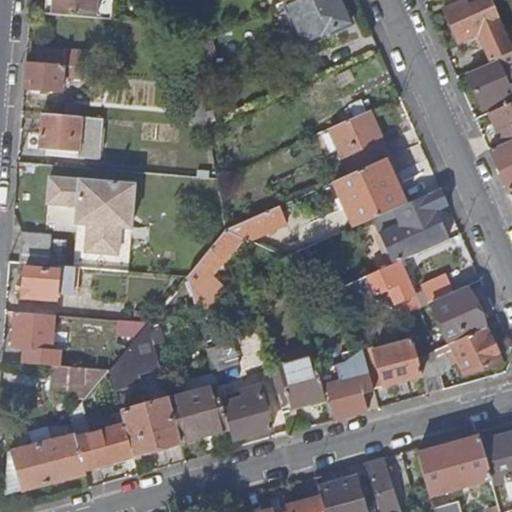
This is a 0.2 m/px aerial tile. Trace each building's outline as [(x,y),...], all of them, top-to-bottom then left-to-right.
[(52,0),(52,14),(111,19),(112,0),(52,0)] [(321,36),(351,23),(341,0),(334,4),(332,0),(298,0),(286,5),(274,11),(294,57),(324,44),(321,36)] [(501,57),(511,52),(511,50),(489,0),(485,0),(468,8),(465,1),(444,10),(459,43),(479,35),(491,62),(498,59),(501,57)] [(36,64),(63,66),(68,67),(81,67),(83,52),(37,49),(36,64)] [(511,52),(501,57),(507,70),(509,69),(511,67),(511,52)] [(499,62),(509,85),(511,83),(511,77),(509,69),(507,70),(501,57),(498,59),(499,62)] [(511,83),(509,85),(499,62),(467,76),(481,106),(488,103),(498,98),(500,103),(511,97),(511,83)] [(24,88),(62,91),(63,66),(36,64),(26,64),(24,88)] [(72,77),(81,77),(81,67),(68,67),(67,75),(72,75),(72,77)] [(196,94),(203,93),(200,79),(194,79),(196,94)] [(195,127),(209,128),(203,93),(196,94),(190,96),(195,127)] [(490,107),(500,103),(498,98),(488,103),(490,107)] [(511,140),(511,102),(490,113),(504,145),(511,140)] [(350,175),(385,159),(389,158),(368,112),(330,129),(350,175)] [(59,157),(100,160),(103,120),(42,115),(40,150),(60,152),(59,157)] [(511,191),(511,140),(504,145),(490,151),(509,193),(511,191)] [(375,218),(394,210),(405,204),(385,159),(350,175),(335,182),(355,227),(375,218)] [(133,229),(136,185),(50,178),(48,205),(78,206),(76,224),(78,225),(89,225),(85,269),(129,272),(131,255),(120,254),(122,228),(133,229)] [(223,215),(243,207),(234,188),(220,195),(223,215)] [(413,253),(448,238),(436,211),(448,205),(441,189),(405,204),(394,210),(401,226),(382,234),(381,234),(394,265),(399,263),(415,256),(413,253)] [(249,240),(287,223),(280,206),(226,230),(245,239),(249,240)] [(401,226),(394,210),(375,218),(382,234),(401,226)] [(89,225),(78,225),(75,268),(80,268),(85,269),(89,225)] [(192,298),(245,239),(226,230),(187,277),(192,298)] [(67,241),(52,240),(52,235),(22,233),(20,263),(60,266),(65,267),(67,241)] [(371,299),(388,291),(394,304),(399,302),(405,315),(420,309),(399,263),(394,265),(346,287),(371,299)] [(57,291),(78,293),(80,268),(75,268),(65,267),(60,266),(60,272),(25,268),(22,297),(56,300),(57,291)] [(430,304),(454,293),(447,276),(422,287),(430,304)] [(346,287),(336,282),(334,286),(319,279),(314,289),(323,307),(352,309),(346,287)] [(353,312),(373,306),(371,299),(346,287),(352,309),(352,311),(353,312)] [(450,345),(486,328),(468,289),(431,306),(450,345)] [(23,363),(61,366),(62,351),(52,350),(54,316),(17,313),(14,348),(24,349),(23,363)] [(118,334),(138,336),(148,324),(119,321),(118,334)] [(463,375),(499,359),(486,328),(450,345),(437,351),(440,361),(449,357),(453,365),(457,363),(463,375)] [(154,345),(162,343),(158,329),(150,331),(154,345)] [(374,389),(423,375),(418,360),(413,342),(375,352),(374,347),(364,350),(370,373),(374,389)] [(161,368),(176,364),(173,348),(156,353),(161,368)] [(345,364),(317,371),(322,389),(326,403),(330,416),(334,415),(336,421),(366,412),(361,394),(375,391),(374,389),(370,373),(364,350),(363,348),(343,354),(345,364)] [(424,380),(441,375),(443,375),(442,370),(440,361),(437,351),(418,360),(423,375),(424,380)] [(442,370),(453,365),(449,357),(440,361),(442,370)] [(310,407),(326,403),(322,389),(317,371),(314,360),(280,369),(285,386),(276,389),(289,434),(304,430),(297,405),(309,402),(310,407)] [(105,372),(63,369),(60,399),(82,401),(105,372)] [(428,395),(445,390),(441,375),(424,380),(428,395)] [(181,442),(230,429),(221,399),(218,389),(217,385),(169,398),(169,399),(181,442)] [(233,441),(271,430),(261,395),(228,404),(227,397),(221,399),(230,429),(233,441)] [(139,453),(181,442),(169,399),(121,412),(125,426),(133,455),(133,457),(140,455),(139,453)] [(84,468),(133,455),(125,426),(76,439),(84,468)] [(507,511),(511,510),(511,509),(511,434),(480,444),(490,480),(499,511),(507,511)] [(5,495),(86,474),(84,468),(75,435),(9,453),(5,495)] [(430,497),(490,480),(480,444),(479,439),(419,455),(430,497)] [(398,511),(383,459),(364,465),(367,474),(370,474),(380,511),(398,511)] [(325,511),(364,511),(356,480),(320,490),(322,498),(325,511)] [(325,511),(322,498),(289,507),(290,511),(325,511)]
